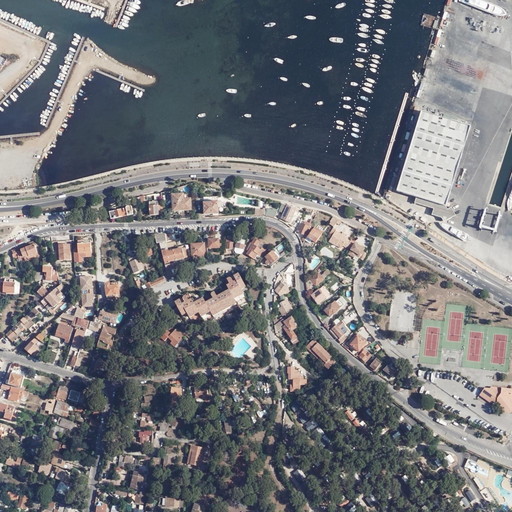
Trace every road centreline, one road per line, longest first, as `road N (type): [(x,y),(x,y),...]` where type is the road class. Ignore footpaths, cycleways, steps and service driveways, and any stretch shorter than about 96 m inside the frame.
road 1 (tertiary): [(299,255),(290,234),(263,221),(52,229),(0,249)]
road 2 (residential): [(218,172),(244,187),(322,205),(430,255)]
road 3 (secondary): [(11,206),(218,172)]
road 4 (secondary): [(511,291),(344,198)]
road 5 (tertiary): [(401,398),(325,333),(308,307),(299,255)]
road 6 (residential): [(401,398),(404,371),(358,297),(378,241)]
road 7 (residential): [(276,370),(216,368),(112,386)]
road 8 (secondary): [(218,172),(344,198)]
road 9 (residential): [(87,511),(112,386)]
road 10 (residential): [(273,273),(203,268),(153,295)]
road 11 (tertiary): [(511,459),(460,438),(401,398)]
